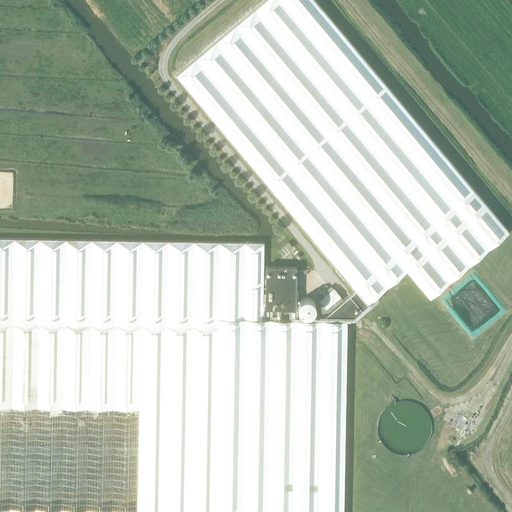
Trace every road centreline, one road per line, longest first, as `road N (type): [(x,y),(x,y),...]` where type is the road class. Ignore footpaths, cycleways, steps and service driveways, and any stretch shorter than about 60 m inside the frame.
road 1 (track): [(218,0),(166,51),(163,73),(345,292)]
road 2 (track): [(511,201),(343,0)]
road 3 (track): [(511,337),(486,377),(454,401),(439,397),(373,327)]
